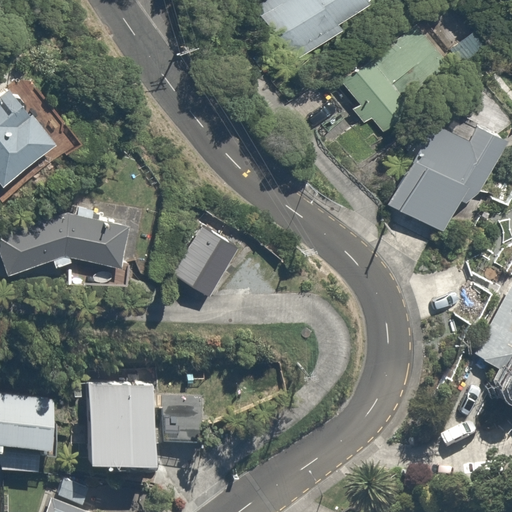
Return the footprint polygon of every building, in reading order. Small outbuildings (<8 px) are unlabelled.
[(246,0),(301,66),(340,34),(329,20),(353,0),(246,0)] [(371,118),(382,130),(453,64),(402,9),(331,74),(355,100),(344,109),(361,127),(371,118)] [(21,106),(5,85),(0,89),(0,192),(0,193),(65,143),(31,98),(21,106)] [(415,111),(379,203),(431,223),(444,189),(463,196),(488,133),(456,120),(454,127),(415,111)] [(44,256),(45,262),(65,256),(65,251),(119,259),(125,216),(62,207),(0,225),(0,266),(1,269),(44,256)] [(232,240),(195,220),(166,272),(203,292),(232,240)] [(511,281),(502,277),(469,352),(487,360),(486,361),(485,363),(484,364),(484,365),(483,367),(483,368),(483,370),(483,371),(483,373),(483,374),(483,375),(484,377),(484,378),(485,380),(486,381),(487,382),(488,383),(489,384),(490,385),(491,386),(492,386),(494,387),(495,387),(497,388),(498,388),(499,388),(501,388),(502,388),(504,387),(505,387),(507,387),(508,386),(509,385),(510,384),(511,383),(511,281)] [(146,439),(204,443),(207,395),(155,392),(156,379),(81,374),(76,453),(144,457),(146,439)] [(0,389),(0,465),(30,468),(33,448),(44,450),(50,395),(0,389)] [(96,511),(98,508),(48,488),(37,511),(96,511)]
